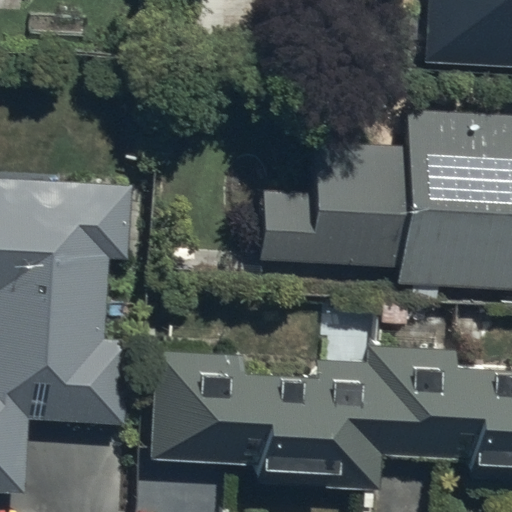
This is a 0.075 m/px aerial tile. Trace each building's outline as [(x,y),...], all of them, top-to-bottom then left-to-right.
[(255,54),(257,0),(153,0),(151,49),(255,54)] [(511,0),(430,0),(427,61),(511,65),(511,0)] [(310,193),(257,191),(255,261),(391,265),(391,284),(408,285),(407,302),(431,303),(431,288),(511,291),(511,113),(403,110),(402,146),(311,143),(310,193)] [(0,173),(0,493),(22,494),(24,420),(121,423),(124,337),(100,337),(103,255),(122,255),(125,178),(0,173)] [(239,359),(150,355),(145,459),(251,464),(250,485),(375,491),(377,456),(464,460),(463,479),(511,481),(511,371),(450,369),(451,351),(362,347),(361,362),(312,360),(311,374),(238,371),(239,359)]
